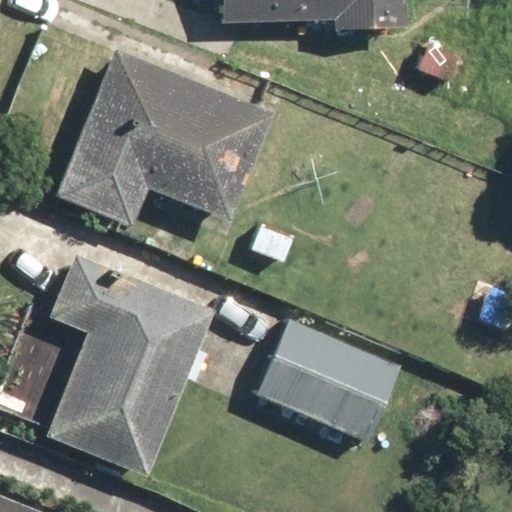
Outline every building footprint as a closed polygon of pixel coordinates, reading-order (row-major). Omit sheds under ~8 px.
[(334,21),(334,33),(400,34),(399,0),(221,0),(221,20),(334,21)] [(471,48),(429,28),(409,73),(451,92),(471,48)] [(56,199),(131,230),(148,188),(230,223),(275,116),(119,50),(56,199)] [(72,259),(52,317),(26,308),(0,378),(0,420),(149,474),(209,308),(72,259)] [(291,319),(257,391),(366,443),(401,371),(291,319)] [(35,511),(0,496),(0,511),(35,511)]
